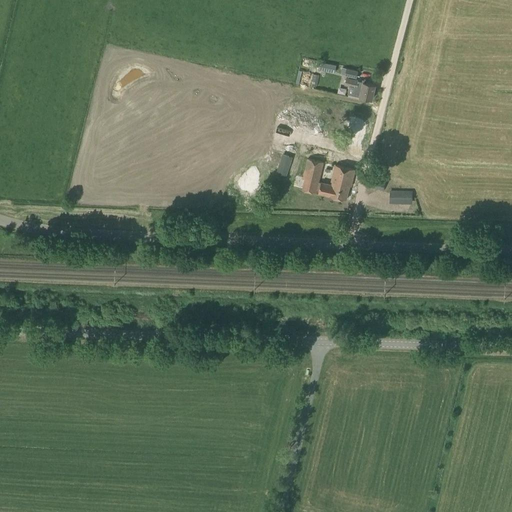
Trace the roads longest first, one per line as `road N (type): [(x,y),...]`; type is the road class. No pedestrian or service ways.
road 1 (unclassified): [(511,252),(96,235),(0,220)]
road 2 (tertiary): [(511,349),(0,332)]
